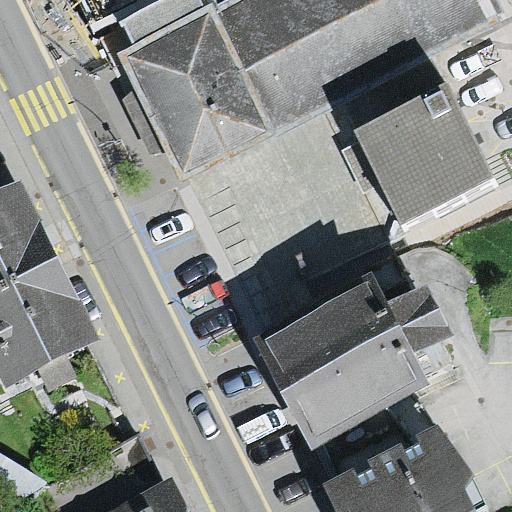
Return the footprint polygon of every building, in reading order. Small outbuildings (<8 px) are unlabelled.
[(511,17),(502,0),(264,0),(141,58),(197,182),(511,26),(511,17)] [(511,124),(495,88),(397,132),(438,223),(511,189),(511,124)] [(28,196),(0,209),(0,379),(8,396),(100,354),(28,196)] [(375,302),(266,357),(318,460),(427,406),(375,302)] [(478,511),(442,441),(329,499),(335,511),(478,511)] [(179,511),(169,492),(130,511),(179,511)]
